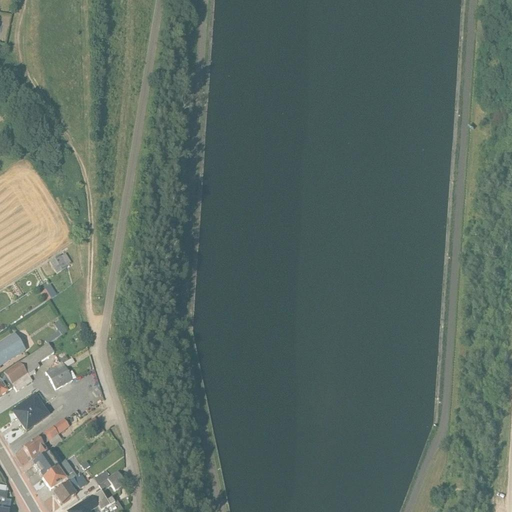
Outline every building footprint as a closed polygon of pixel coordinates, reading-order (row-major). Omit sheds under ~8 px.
[(66,254),(50,263),(57,275),(73,265),(66,254)] [(51,286),(41,292),(47,302),(57,296),(51,286)] [(60,323),(55,326),(59,333),(46,342),(49,346),(67,333),(60,323)] [(0,370),(25,354),(13,336),(0,345),(0,370)] [(53,356),(47,347),(0,379),(0,400),(7,395),(7,394),(12,391),(15,396),(31,385),(29,381),(35,377),(33,374),(34,373),(38,370),(37,368),(53,356)] [(64,372),(74,366),(71,361),(67,363),(65,359),(56,364),(58,368),(61,367),(64,372)] [(61,367),(44,376),(54,394),(71,384),(61,367)] [(49,420),(34,398),(10,415),(25,437),(49,420)] [(96,441),(104,434),(94,422),(86,429),(96,441)] [(57,439),(68,431),(63,423),(22,452),(31,464),(39,458),(40,459),(46,455),(42,450),(48,446),(53,452),(61,445),(57,439)] [(31,469),(41,484),(57,471),(48,459),(31,469)] [(75,481),(65,466),(57,471),(41,484),(49,495),(63,485),(65,488),(75,481)] [(89,471),(85,466),(80,470),(83,475),(89,471)] [(82,482),(93,474),(90,470),(51,499),(59,510),(61,510),(75,499),(72,496),(77,492),(79,494),(87,488),(82,482)] [(104,476),(93,484),(97,490),(108,482),(104,476)] [(117,477),(97,490),(102,496),(110,490),(114,496),(124,488),(117,477)] [(0,511),(8,511),(10,504),(5,503),(6,497),(4,496),(5,490),(0,489),(0,511)] [(119,511),(116,506),(113,508),(110,503),(105,506),(100,498),(76,511),(119,511)]
